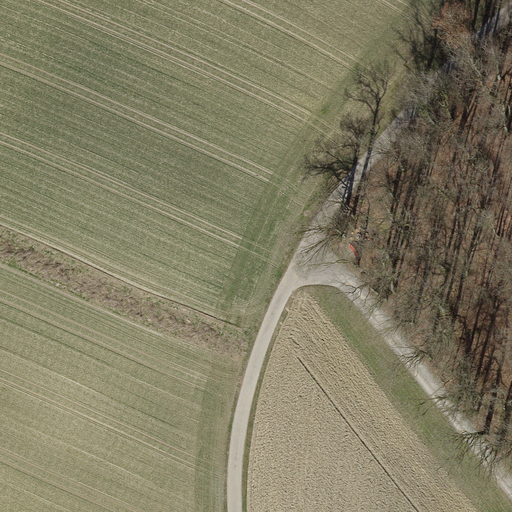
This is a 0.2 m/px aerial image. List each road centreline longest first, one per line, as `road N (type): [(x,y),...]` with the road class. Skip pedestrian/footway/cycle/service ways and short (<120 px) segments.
road 1 (track): [(511,13),(348,175),(290,269),(244,392),(242,511)]
road 2 (track): [(290,269),(462,419),(511,481)]
